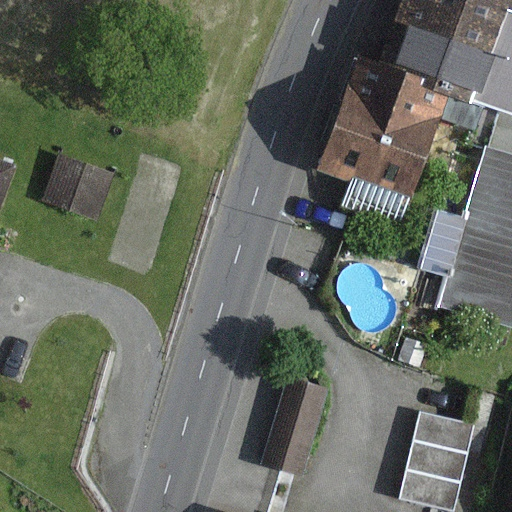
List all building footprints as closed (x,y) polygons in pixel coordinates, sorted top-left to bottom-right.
[(511,0),(401,0),(381,59),(454,84),(442,118),(476,129),(484,105),(511,114),(511,0)] [(442,118),(454,84),(381,59),(359,52),(319,168),(356,181),(346,209),(404,229),(442,118)] [(511,335),(511,154),(485,147),(439,307),(486,321),(481,340),(508,348),(511,335)] [(59,154),(42,202),(98,222),(115,174),(59,154)] [(0,209),(17,165),(0,158),(0,209)] [(430,346),(405,337),(397,361),(422,369),(430,346)] [(304,478),(329,389),(287,377),(261,466),(304,478)] [(23,388),(0,379),(0,443),(1,444),(23,388)] [(454,511),(475,424),(419,411),(399,500),(451,511),(454,511)]
